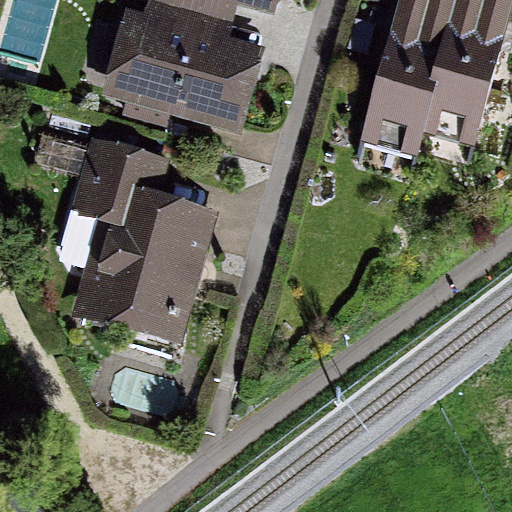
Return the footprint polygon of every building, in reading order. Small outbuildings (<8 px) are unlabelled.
[(236,36),(115,0),(110,0),(78,112),(234,157),(258,75),(227,66),(236,36)] [(115,0),(236,36),(267,45),(280,0),(115,0)] [(424,148),(460,0),(408,0),(374,135),(424,148)] [(511,0),(460,0),(424,148),(479,162),(511,33),(511,0)] [(213,206),(124,182),(86,325),(175,349),(213,206)]
